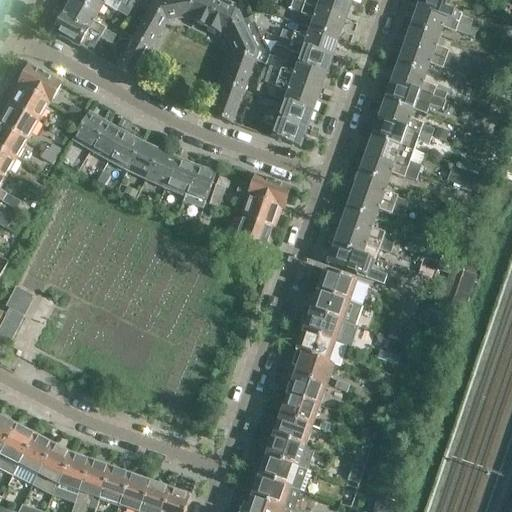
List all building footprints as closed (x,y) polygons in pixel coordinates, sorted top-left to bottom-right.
[(75,0),(73,0),(64,16),(102,38),(112,44),(116,37),(106,31),(106,30),(95,23),(100,14),(75,0)] [(112,0),(75,0),(100,14),(105,6),(116,13),(117,12),(127,17),(131,10),(121,5),(112,0)] [(112,0),(121,5),(131,10),(135,3),(129,0),(112,0)] [(141,0),(139,5),(148,10),(150,7),(146,0),(141,0)] [(187,0),(154,0),(150,7),(148,10),(147,11),(166,21),(186,18),(191,9),(187,0)] [(186,18),(206,28),(219,0),(187,0),(191,9),(186,18)] [(245,23),(236,5),(225,0),(219,0),(206,28),(227,38),(232,29),(245,23)] [(319,0),(319,2),(315,0),(293,0),(293,2),(304,6),(345,21),(351,3),(343,0),(319,0)] [(446,0),(421,0),(418,10),(459,24),(470,28),(473,21),(462,17),(462,16),(450,11),(453,2),(446,0)] [(290,10),(302,14),(301,15),(313,20),(310,29),(339,39),(345,21),(304,6),(293,2),(290,10)] [(418,10),(411,28),(440,39),(444,29),(456,33),(456,32),(467,36),(470,28),(459,24),(418,10)] [(147,11),(132,37),(151,48),(166,21),(147,11)] [(64,16),(54,33),(80,48),(85,39),(97,46),(98,45),(108,51),(112,44),(102,38),(64,16)] [(232,29),(227,38),(236,56),(256,63),(259,52),(245,23),(232,29)] [(411,28),(405,47),(446,61),(469,70),(471,63),(460,58),(460,57),(449,53),(449,52),(437,48),(440,39),(411,28)] [(470,28),(467,36),(475,39),(477,31),(470,28)] [(280,39),(291,43),(332,57),(339,39),(310,29),(307,38),(294,34),(294,35),(283,31),(280,39)] [(130,38),(122,33),(116,45),(123,49),(130,38)] [(120,62),(116,69),(134,79),(151,48),(132,37),(119,61),(120,62)] [(277,46),(289,50),(288,52),(300,56),(297,65),(326,76),(332,57),(291,43),(280,39),(277,46)] [(494,57),(506,61),(511,44),(500,40),(494,57)] [(405,47),(399,65),(428,75),(431,66),(443,70),(443,69),(466,77),(469,70),(446,61),(405,47)] [(266,65),(269,56),(263,54),(260,63),(266,65)] [(236,56),(225,85),(245,92),(256,63),(236,56)] [(31,65),(19,86),(22,88),(52,105),(63,84),(31,65)] [(267,75),(278,79),(319,94),(326,76),(297,65),(294,74),(282,70),(281,71),(266,66),(263,74),(267,75)] [(428,75),(399,65),(392,83),(433,97),(444,101),(454,105),(457,97),(436,89),(424,84),(428,75)] [(264,83),(276,87),(275,88),(288,92),(284,102),(313,112),(319,94),(278,79),(267,75),(264,83)] [(392,83),(386,101),(415,111),(418,102),(430,106),(431,105),(442,109),(444,101),(433,97),(392,83)] [(245,92),(225,85),(213,118),(232,124),(235,117),(236,117),(245,92)] [(16,95),(10,105),(40,122),(50,105),(51,105),(52,105),(22,88),(17,96),(16,95)] [(386,101),(379,119),(421,133),(432,138),(435,130),(423,126),(423,125),(412,121),(415,111),(386,101)] [(250,110),(266,116),(307,130),(313,112),(284,102),(281,111),(269,106),(268,108),(252,102),(250,110)] [(6,116),(1,124),(29,141),(33,135),(37,138),(44,126),(39,124),(40,122),(10,105),(4,115),(6,116)] [(84,115),(75,109),(71,116),(80,121),(84,115)] [(263,123),(263,124),(276,129),(273,139),(300,148),(307,130),(266,116),(250,110),(247,117),(263,123)] [(90,152),(107,124),(89,113),(72,142),(90,152)] [(80,121),(71,116),(67,123),(75,128),(80,121)] [(379,119),(373,137),(402,148),(414,152),(418,143),(418,142),(429,146),(432,138),(421,133),(379,119)] [(0,149),(18,160),(29,141),(1,124),(0,125),(0,149)] [(124,133),(107,124),(90,152),(108,162),(124,133)] [(437,128),(434,138),(444,142),(448,132),(437,128)] [(124,133),(108,162),(128,173),(142,143),(124,133)] [(373,137),(366,156),(407,170),(419,174),(421,166),(410,162),(414,152),(402,148),(373,137)] [(503,144),(495,141),(493,147),(501,149),(503,144)] [(160,151),(142,143),(128,173),(146,181),(160,151)] [(61,150),(52,145),(48,151),(58,157),(61,150)] [(0,175),(7,180),(18,160),(0,149),(0,175)] [(52,166),(58,157),(45,150),(40,158),(52,166)] [(160,151),(146,181),(165,190),(178,160),(160,151)] [(389,184),(393,175),(405,179),(405,178),(416,182),(419,174),(407,170),(366,156),(360,174),(389,184)] [(197,167),(178,160),(165,190),(185,198),(197,167)] [(197,167),(185,198),(190,200),(199,203),(200,201),(205,204),(216,174),(197,167)] [(464,188),(470,173),(456,168),(450,183),(464,188)] [(102,174),(98,183),(105,187),(110,177),(102,174)] [(386,194),(389,184),(360,174),(354,192),(395,206),(406,211),(409,203),(397,199),(398,198),(386,194)] [(471,174),(465,188),(481,194),(487,179),(471,174)] [(0,200),(17,211),(21,204),(0,191),(7,180),(0,175),(0,200)] [(220,176),(216,185),(226,188),(229,189),(232,181),(220,176)] [(237,193),(248,197),(248,196),(280,208),(283,209),(291,188),(257,176),(254,182),(253,182),(251,187),(240,184),(237,193)] [(27,191),(39,197),(44,187),(32,181),(27,191)] [(219,209),(226,188),(216,185),(209,206),(219,209)] [(126,195),(137,201),(140,193),(129,188),(126,195)] [(457,204),(462,191),(453,188),(448,201),(457,204)] [(354,192),(347,210),(376,220),(380,211),(392,215),(392,214),(403,218),(406,211),(395,206),(354,192)] [(248,198),(242,217),(275,228),(279,218),(277,217),(280,208),(248,196),(248,197),(247,197),(248,198)] [(347,210),(341,228),(382,243),(393,247),(396,239),(385,235),(385,234),(373,230),(376,220),(347,210)] [(231,229),(228,236),(265,250),(269,239),(271,240),(275,228),(242,217),(237,231),(231,229)] [(341,228),(334,247),(364,257),(367,248),(379,252),(379,251),(391,255),(396,257),(399,249),(393,247),(382,243),(341,228)] [(334,247),(328,265),(380,284),(383,276),(375,273),(372,272),(376,261),(364,257),(334,247)] [(447,267),(436,301),(448,305),(461,310),(473,276),(460,271),(447,267)] [(325,271),(318,291),(351,303),(360,306),(367,286),(357,282),(325,271)] [(318,291),(311,312),(344,324),(351,303),(318,291)] [(412,325),(419,304),(409,301),(405,313),(403,312),(400,321),(403,322),(412,325)] [(449,313),(424,305),(420,319),(444,327),(449,313)] [(10,310),(0,328),(0,337),(11,343),(25,318),(10,310)] [(311,312),(304,333),(337,344),(344,324),(311,312)] [(405,345),(412,325),(403,322),(396,342),(405,345)] [(304,333),(297,353),(326,362),(335,366),(341,368),(345,356),(360,361),(363,353),(348,348),(337,344),(304,333)] [(380,350),(378,358),(388,361),(391,354),(380,350)] [(298,368),(295,375),(328,387),(335,366),(326,362),(297,353),(292,366),(298,368)] [(382,379),(392,383),(395,375),(385,372),(382,379)] [(295,375),(288,395),(321,407),(328,387),(295,375)] [(352,383),(339,379),(335,387),(347,392),(349,392),(352,383)] [(288,395),(281,416),(314,427),(321,407),(288,395)] [(381,417),(370,414),(367,424),(377,427),(381,417)] [(321,429),(314,427),(281,416),(274,436),(307,447),(311,436),(318,438),(331,442),(334,434),(321,429)] [(0,457),(17,426),(0,417),(0,457)] [(321,429),(334,434),(337,425),(324,421),(321,429)] [(36,436),(17,426),(0,457),(0,469),(14,477),(19,466),(36,436)] [(33,487),(54,446),(36,436),(19,466),(14,477),(33,487)] [(274,436),(267,456),(314,472),(317,462),(303,457),(307,447),(274,436)] [(54,446),(33,487),(53,497),(71,455),(54,446)] [(63,501),(66,490),(79,494),(90,461),(71,455),(53,497),(63,501)] [(267,456),(260,476),(303,491),(306,493),(314,472),(267,456)] [(355,457),(353,464),(354,465),(365,469),(367,461),(355,457)] [(82,511),(87,497),(99,501),(110,469),(90,461),(79,494),(72,511),(82,511)] [(359,485),(365,469),(354,465),(349,481),(359,485)] [(99,501),(119,508),(130,476),(110,469),(99,501)] [(119,508),(130,511),(139,511),(150,483),(130,476),(119,508)] [(260,476),(253,497),(283,507),(283,510),(285,510),(291,511),(294,511),(303,491),(260,476)] [(139,511),(161,511),(169,490),(150,483),(139,511)] [(161,511),(185,511),(191,497),(169,490),(161,511)] [(244,503),(240,511),(291,511),(285,510),(283,510),(283,507),(253,497),(249,506),(244,503)] [(375,511),(398,511),(401,506),(380,499),(375,511)]
